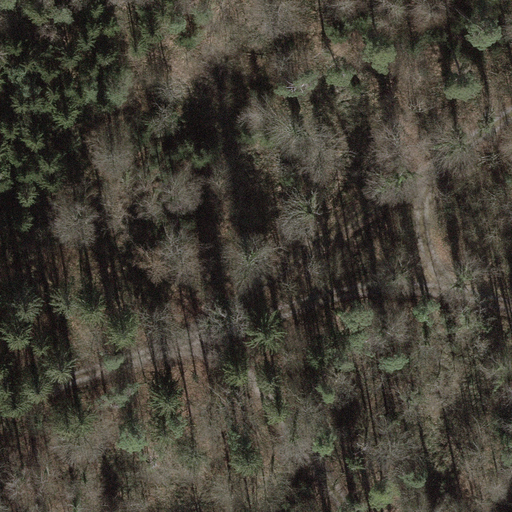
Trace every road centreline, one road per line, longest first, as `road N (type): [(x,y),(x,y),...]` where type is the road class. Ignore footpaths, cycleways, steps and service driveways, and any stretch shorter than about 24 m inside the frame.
road 1 (track): [(0,402),(197,331),(511,115)]
road 2 (track): [(354,511),(262,378),(197,331),(408,286),(511,306)]
road 3 (track): [(408,286),(435,223),(432,169)]
